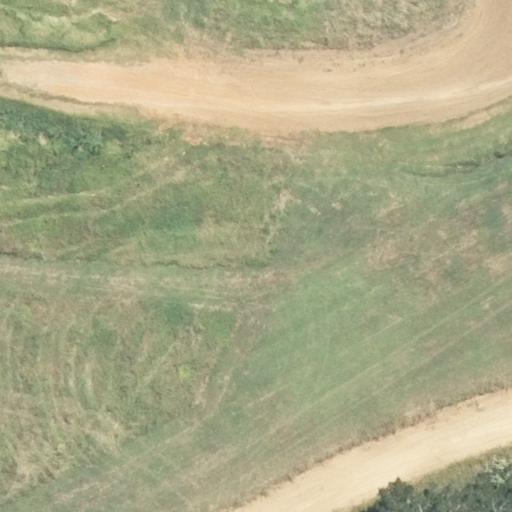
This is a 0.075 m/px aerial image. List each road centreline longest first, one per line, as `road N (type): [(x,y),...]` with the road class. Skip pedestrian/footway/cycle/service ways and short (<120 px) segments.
road 1 (track): [(0,83),(95,96),(330,92),(491,48),(511,22)]
road 2 (track): [(511,454),(385,511)]
